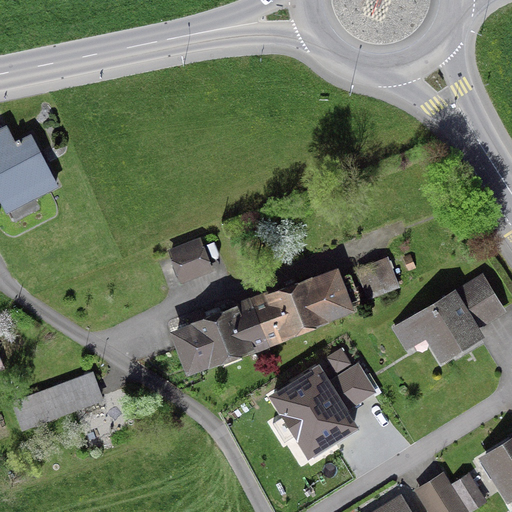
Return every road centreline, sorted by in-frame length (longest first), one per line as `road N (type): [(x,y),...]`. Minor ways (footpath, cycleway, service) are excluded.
road 1 (tertiary): [(0,75),(313,12)]
road 2 (unknown): [(96,346),(366,246)]
road 3 (tertiary): [(423,53),(511,195)]
road 4 (tertiary): [(313,12),(333,45),(367,64),(423,53)]
